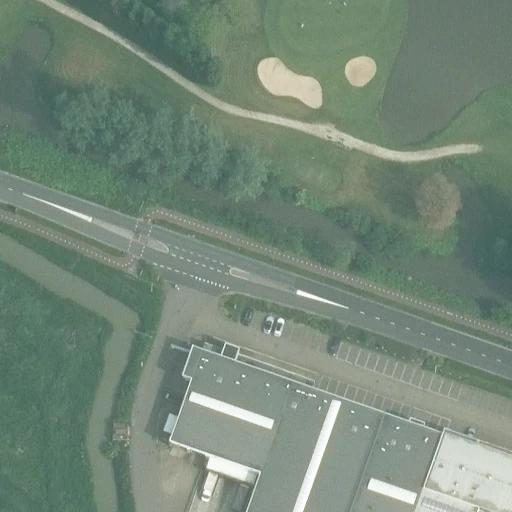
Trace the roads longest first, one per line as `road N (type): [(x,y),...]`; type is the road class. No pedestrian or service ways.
road 1 (unclassified): [(150,511),(143,469),(150,383),(194,270)]
road 2 (unclassified): [(339,306),(511,362)]
road 3 (unclassified): [(54,206),(194,270)]
road 4 (unclassified): [(201,249),(54,206)]
road 5 (unclassified): [(194,270),(339,306)]
road 6 (unclassified): [(339,306),(201,249)]
